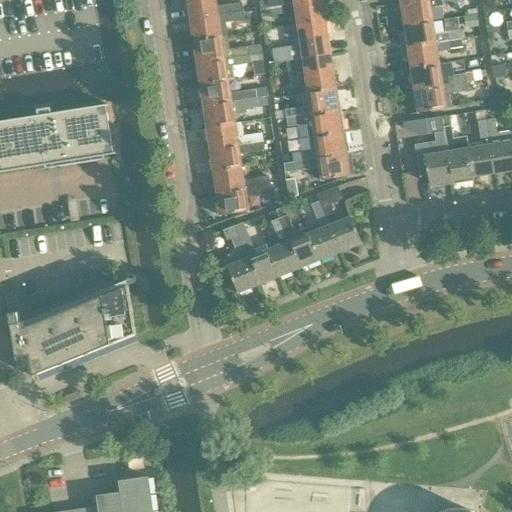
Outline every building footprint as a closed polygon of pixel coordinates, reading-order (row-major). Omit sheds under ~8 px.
[(215,0),(186,0),(189,21),(218,16),(243,12),(241,4),(217,8),(215,0)] [(270,0),(268,0),(269,9),(282,7),(294,5),(323,0),(322,0),(270,0)] [(323,0),(294,5),(298,26),(326,22),(323,0)] [(429,0),(400,5),(404,26),(432,22),(430,9),(442,7),(455,5),(454,0),(429,0)] [(282,7),(269,9),(271,17),(284,15),(282,7)] [(218,16),(189,21),(193,42),(221,38),(227,37),(225,24),(244,21),(243,12),(218,16)] [(295,46),(273,50),(275,64),(295,61),(297,61),(331,56),(326,22),(298,26),(292,27),(295,46)] [(432,22),(404,26),(407,48),(436,44),(448,42),(460,40),(459,31),(446,33),(434,35),(432,22)] [(221,38),(193,42),(196,64),(225,60),(250,56),(248,47),(230,50),(227,37),(221,38)] [(436,44),(407,48),(411,70),(439,65),(437,52),(462,48),(460,40),(448,42),(436,44)] [(225,60),(196,64),(200,86),(228,82),(234,81),(232,67),(238,66),(251,64),(250,56),(225,60)] [(331,56),(297,61),(299,75),(305,74),(308,94),(337,90),(331,56)] [(439,65),(411,70),(414,92),(442,87),(454,85),(467,83),(466,75),(453,77),(451,64),(439,65)] [(228,82),(200,86),(203,108),(232,103),(228,82)] [(442,87),(414,92),(418,114),(446,110),(452,109),(450,95),(469,92),(467,83),(454,85),(442,87)] [(304,108),(285,111),(287,120),(300,118),(312,116),(340,111),(337,90),(308,94),(302,95),(304,108)] [(255,91),(242,93),(243,101),(243,102),(256,99),(255,91)] [(232,103),(203,108),(206,130),(235,125),(233,115),(253,109),(258,108),(267,107),(268,106),(267,98),(266,98),(256,99),(243,102),(243,101),(232,103)] [(0,123),(0,173),(44,167),(45,170),(105,161),(104,157),(116,156),(115,154),(113,154),(106,108),(108,108),(108,106),(51,115),(50,109),(36,111),(37,117),(0,123)] [(300,118),(287,120),(288,128),(301,126),(301,125),(307,124),(309,139),(343,133),(340,111),(312,116),(300,118)] [(494,120),(486,122),(490,146),(494,175),(511,172),(511,144),(511,143),(510,131),(496,133),(494,120)] [(481,148),(468,150),(473,178),(494,175),(490,146),(486,122),(477,123),(481,148)] [(235,125),(206,130),(210,151),(238,147),(263,143),(262,135),(243,138),(241,124),(235,125)] [(451,127),(442,129),(443,133),(447,153),(451,182),(461,180),(461,183),(471,181),(471,178),(473,178),(468,150),(466,138),(453,140),(451,127)] [(305,152),(292,154),(294,163),(318,159),(347,155),(343,133),(309,139),(311,152),(305,153),(305,152)] [(435,143),(414,146),(419,176),(427,175),(429,185),(431,185),(431,188),(442,186),(442,183),(451,182),(447,153),(443,133),(434,134),(435,143)] [(238,147),(210,151),(213,173),(242,169),(240,155),(265,152),(263,143),(238,147)] [(294,163),(284,165),(285,174),(320,169),(322,182),(350,177),(350,175),(354,175),(352,164),(348,164),(347,155),(318,159),(294,163)] [(242,169),(213,173),(217,195),(270,187),(269,178),(244,182),(242,169)] [(299,196),(296,180),(287,182),(289,199),(299,196)] [(270,187),(217,195),(220,217),(249,213),(246,199),(271,195),(270,187)] [(325,193),(318,196),(321,203),(330,227),(341,253),(362,245),(351,218),(338,224),(330,205),(344,200),(339,188),(325,193)] [(322,230),(310,235),(320,262),(341,253),(330,227),(321,203),(313,207),(322,230)] [(284,208),(276,212),(280,220),(289,243),(300,270),(320,262),(310,235),(307,229),(295,234),(284,208)] [(281,246),(269,252),(279,278),(300,270),(289,243),(280,220),(272,223),(281,246)] [(244,225),(236,228),(239,236),(248,260),(259,286),(279,278),(269,252),(266,245),(254,250),(247,233),(244,225)] [(228,231),(224,233),(228,242),(232,241),(236,253),(225,263),(227,268),(238,295),(259,286),(248,260),(239,236),(236,228),(228,231)] [(28,326),(28,327),(24,327),(22,316),(13,318),(21,365),(22,365),(22,361),(33,359),(37,380),(37,381),(141,339),(132,285),(131,285),(29,326),(28,326)] [(98,509),(77,511),(153,511),(148,478),(126,481),(119,482),(121,494),(96,498),(98,509)]
